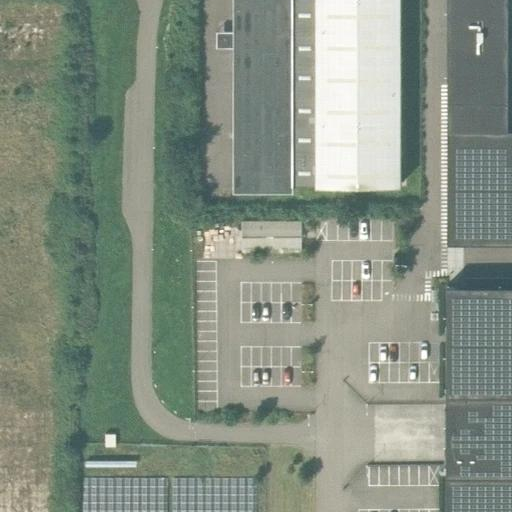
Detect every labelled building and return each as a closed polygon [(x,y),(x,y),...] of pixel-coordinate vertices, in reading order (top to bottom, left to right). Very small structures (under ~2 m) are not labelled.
[(0,0),(0,511),(53,511),(49,0),(0,0)] [(294,183),(402,184),(401,0),(234,0),(234,189),(294,190),(294,183)] [(448,0),(448,244),(511,244),(511,129),(509,130),(508,0),(448,0)] [(302,219),(242,220),(242,252),(302,251),(302,219)] [(511,511),(511,283),(447,283),(446,511),(511,511)]
